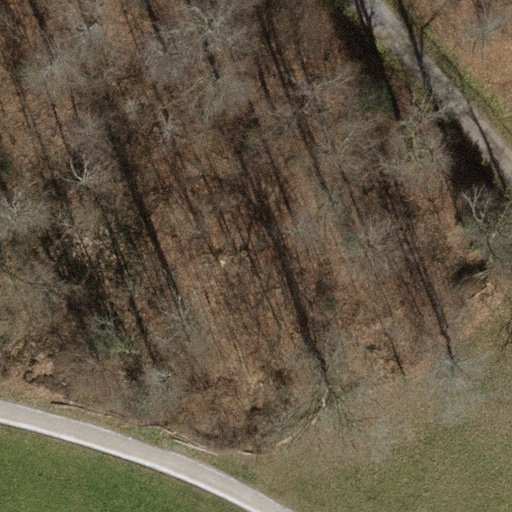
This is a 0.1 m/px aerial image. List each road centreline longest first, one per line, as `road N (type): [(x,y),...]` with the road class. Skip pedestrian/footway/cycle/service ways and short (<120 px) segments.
road 1 (track): [(0,411),(162,461),(269,511)]
road 2 (track): [(356,0),(511,170)]
